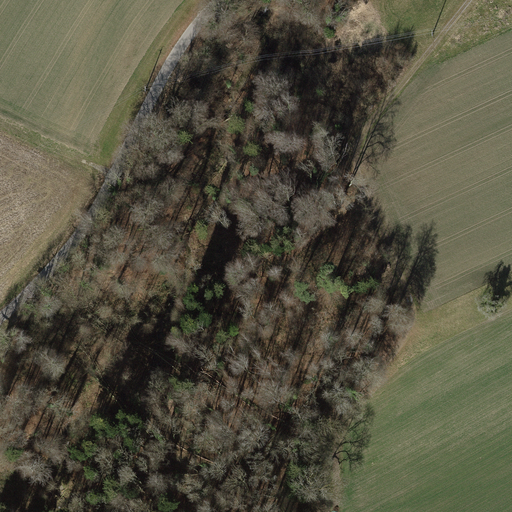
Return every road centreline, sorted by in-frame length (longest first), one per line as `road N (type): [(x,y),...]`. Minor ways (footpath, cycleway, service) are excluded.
road 1 (track): [(471,0),(360,138),(380,222),(414,279),(407,351),(339,424),(328,511)]
road 2 (tertiary): [(223,0),(175,60),(85,229),(0,319)]
road 3 (track): [(0,119),(112,177)]
